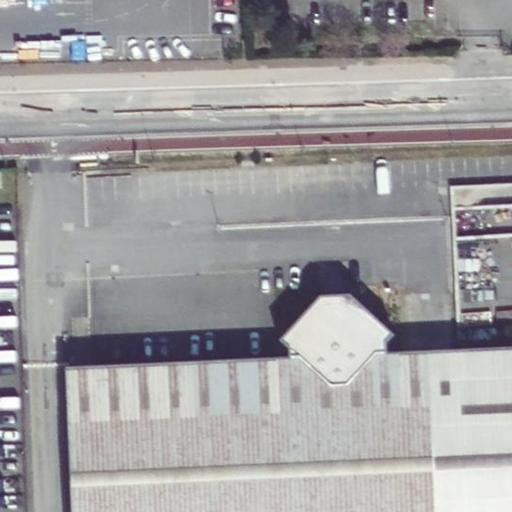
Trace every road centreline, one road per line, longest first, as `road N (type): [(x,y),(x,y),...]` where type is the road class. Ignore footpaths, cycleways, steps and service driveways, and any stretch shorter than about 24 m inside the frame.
road 1 (primary): [(0,136),(511,118)]
road 2 (primary): [(511,82),(0,96)]
